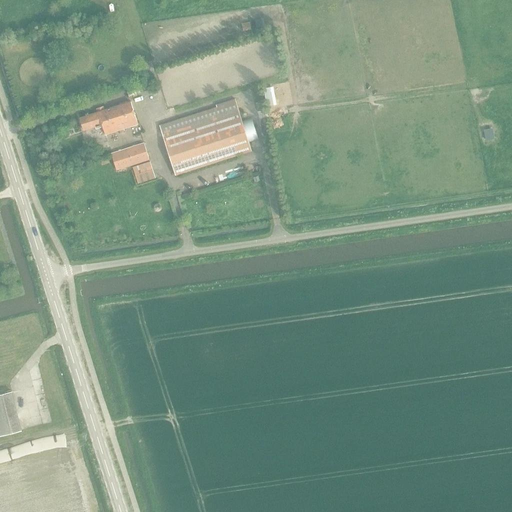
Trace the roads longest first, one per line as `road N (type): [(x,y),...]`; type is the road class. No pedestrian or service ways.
road 1 (unclassified): [(47,275),(511,205)]
road 2 (tertiary): [(122,511),(47,275)]
road 3 (tertiary): [(47,275),(0,133)]
